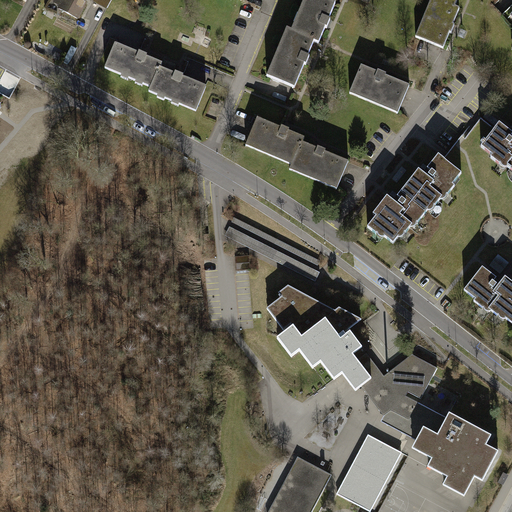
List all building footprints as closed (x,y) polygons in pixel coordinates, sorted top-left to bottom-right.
[(87,3),(82,0),(59,0),(51,14),(73,27),(87,3)] [(95,0),(95,3),(108,9),(112,0),(95,0)] [(325,0),(303,0),(289,32),(319,45),(337,5),(325,0)] [(455,9),(434,0),(431,0),(416,38),(443,50),(460,11),(455,9)] [(434,0),(455,9),(458,0),(434,0)] [(289,32),(287,31),(264,82),(296,96),(319,45),(289,32)] [(161,64),(114,45),(104,69),(149,89),(158,68),(161,64)] [(411,88),(362,67),(351,93),(400,113),(411,88)] [(174,75),(158,68),(149,92),(198,112),(208,89),(184,79),(185,76),(175,72),(174,75)] [(288,168),(301,138),(254,120),(242,148),(288,168)] [(481,146),(511,168),(511,139),(510,138),(511,135),(511,132),(500,123),(481,146)] [(302,143),(289,169),(338,191),(350,163),(302,143)] [(459,173),(435,154),(421,172),(417,169),(399,193),(414,205),(422,211),(426,214),(459,173)] [(415,228),(426,214),(422,211),(414,205),(399,193),(397,195),(400,198),(396,203),(387,196),(374,212),(378,215),(366,230),(393,251),(411,228),(415,228)] [(322,271),(318,269),(322,260),(235,218),(226,237),(317,281),(322,271)] [(502,273),(510,262),(499,254),(490,265),(502,273)] [(511,282),(484,261),(463,290),(511,323),(511,282)] [(282,298),(267,309),(283,330),(290,325),(292,327),(277,339),(291,357),(299,351),(313,368),(321,362),(334,380),(342,374),(355,391),(361,387),(383,416),(380,421),(416,440),(412,448),(431,459),(427,467),(447,477),(443,485),(464,497),(475,477),(483,481),(498,452),(486,445),(492,436),(449,413),(446,418),(406,396),(408,392),(421,399),(437,368),(412,355),(390,372),(388,369),(386,370),(388,373),(384,376),(367,353),(357,361),(354,357),(352,355),(362,348),(350,332),(348,330),(361,320),(339,308),(335,311),(289,286),(279,294),(282,298)] [(369,435),(337,494),(369,511),(370,511),(402,453),(369,435)] [(312,511),(332,475),(299,458),(270,511),(312,511)]
